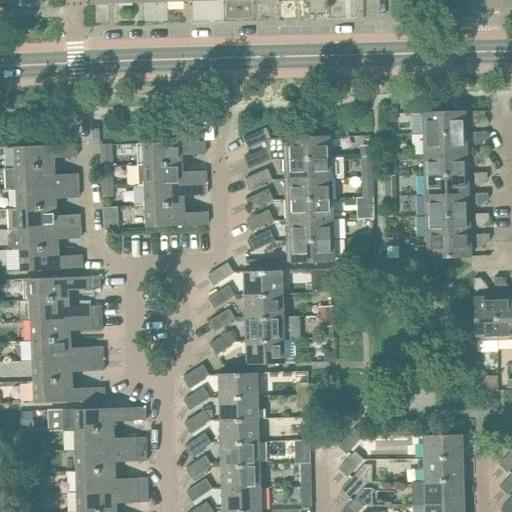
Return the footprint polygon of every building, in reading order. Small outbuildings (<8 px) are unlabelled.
[(423,113),(424,133),(467,132),(466,111),(423,113)] [(472,111),(473,121),(476,125),(485,118),(485,111),(472,111)] [(383,122),(384,122),(396,122),(396,113),(383,113),(383,122)] [(272,159),(284,159),(331,158),(330,136),(283,138),(271,139),(267,128),(243,138),(248,149),(265,142),(267,148),(272,159)] [(473,132),(473,141),(476,146),(486,138),(486,131),(473,132)] [(424,133),(425,154),(468,152),(467,132),(424,133)] [(138,144),(138,165),(183,164),(182,150),(191,150),(191,154),(205,154),(205,141),(138,144)] [(385,141),(385,155),(395,155),(395,156),(398,156),(398,153),(396,153),(395,141),(385,141)] [(15,146),(16,168),(55,166),(54,157),(77,156),(77,143),(15,146)] [(101,145),(102,166),(113,166),(112,144),(101,145)] [(249,169),(272,159),(267,148),(244,158),(249,169)] [(361,157),(372,157),(371,148),(360,148),(361,157)] [(425,154),(425,175),(468,173),(468,152),(425,154)] [(474,152),(474,161),(477,166),(487,159),(486,152),(474,152)] [(385,155),(385,156),(386,175),(396,175),(395,156),(395,155),(385,155)] [(362,178),(373,177),(372,157),(361,157),(362,178)] [(284,159),(285,179),(335,178),(344,178),(343,158),(331,158),(284,159)] [(135,185),(135,186),(207,183),(206,171),(192,171),(192,176),(183,176),(183,164),(138,165),(139,185),(135,185)] [(5,169),(6,188),(17,188),(79,185),(78,173),(55,174),(55,166),(16,168),(5,169)] [(245,179),(250,190),(273,180),(268,169),(245,179)] [(474,173),(475,182),(478,187),(487,179),(487,172),(474,173)] [(425,175),(426,195),(469,194),(468,173),(425,175)] [(102,176),(103,187),(114,187),(113,176),(102,176)] [(363,198),(373,197),(373,177),(362,178),(363,198)] [(285,179),(285,200),(332,199),(336,199),(335,178),(285,179)] [(136,205),(146,205),(184,204),(184,191),(192,190),(193,195),(207,194),(207,183),(135,186),(136,205)] [(17,188),(18,208),(57,207),(56,198),(79,197),(79,185),(17,188)] [(103,187),(103,196),(114,196),(114,187),(103,187)] [(246,199),(251,210),(274,200),(269,189),(246,199)] [(488,193),(475,193),(476,203),(479,207),(488,200),(488,193)] [(426,195),(427,215),(470,214),(469,194),(426,195)] [(386,217),(387,217),(396,216),(396,195),(386,195),(386,217)] [(285,200),(286,220),(333,219),(332,199),(285,200)] [(146,205),(147,227),(208,224),(208,212),(193,212),(194,217),(185,217),(184,204),(146,205)] [(57,215),(57,207),(18,208),(9,209),(10,229),(13,229),(81,226),(80,214),(57,215)] [(246,220),(252,231),(274,220),(269,209),(246,220)] [(476,214),(476,223),(479,227),(489,220),(489,213),(476,214)] [(427,215),(427,236),(471,235),(470,214),(427,215)] [(286,220),(287,240),(334,239),(333,219),(286,220)] [(366,232),(375,232),(374,221),(366,221),(366,232)] [(20,249),(20,250),(59,248),(58,239),(81,238),(81,226),(13,229),(8,236),(8,244),(14,249),(20,249)] [(247,241),(252,251),(275,241),(270,230),(247,241)] [(477,244),(480,248),(490,241),(489,234),(477,234),(477,244)] [(427,236),(428,257),(428,258),(471,256),(471,235),(427,236)] [(287,240),(288,262),(335,260),(334,239),(287,240)] [(375,258),(374,239),(357,239),(358,258),(375,258)] [(20,250),(21,271),(83,268),(82,255),(59,256),(59,248),(20,250)] [(208,275),(214,285),(234,273),(228,263),(208,275)] [(332,292),(331,280),(331,268),(318,269),(312,269),(313,292),(332,292)] [(244,271),(245,295),(283,294),(282,270),(244,271)] [(24,279),(24,300),(69,298),(68,290),(101,288),(101,276),(24,279)] [(509,287),(502,277),(495,277),(495,290),(504,290),(509,287)] [(481,278),(474,278),(474,291),(484,291),(488,287),(481,278)] [(208,298),(215,308),(235,295),(229,285),(208,298)] [(245,295),(246,318),(284,317),(283,294),(245,295)] [(511,295),(495,296),(498,339),(511,338),(511,295)] [(475,297),(476,340),(498,339),(495,296),(475,297)] [(31,320),(102,317),(102,306),(69,307),(69,298),(24,300),(19,301),(20,320),(31,320)] [(318,307),(319,316),(333,315),(333,306),(318,307)] [(209,321),(215,331),(236,318),(230,308),(209,321)] [(319,316),(320,327),(334,326),(333,315),(319,316)] [(31,320),(32,340),(71,339),(70,331),(103,329),(102,317),(31,320)] [(246,318),(247,341),(295,340),(301,340),(300,317),(284,317),(246,318)] [(210,343),(216,354),(237,341),(230,331),(210,343)] [(328,362),(337,362),(336,349),(336,338),(325,338),(325,351),(324,351),(324,362),(328,362)] [(32,340),(33,361),(104,358),(103,346),(71,348),(71,339),(32,340)] [(247,341),(248,364),(285,363),(295,363),(295,340),(247,341)] [(33,361),(34,381),(72,380),(72,371),(104,370),(104,358),(33,361)] [(183,377),(189,388),(210,375),(203,364),(183,377)] [(219,373),(220,397),(258,397),(257,372),(219,373)] [(28,381),(29,403),(106,400),(105,387),(73,388),(72,380),(34,381),(28,381)] [(298,383),(298,396),(309,395),(309,382),(298,383)] [(204,387),(193,394),(183,400),(190,410),(210,398),(204,387)] [(298,396),(299,409),(309,409),(309,395),(298,396)] [(220,397),(221,420),(259,419),(266,418),(265,408),(258,409),(258,397),(220,397)] [(63,409),(63,430),(114,429),(114,421),(146,420),(146,407),(63,409)] [(184,423),(191,433),(211,420),(205,410),(184,423)] [(221,420),(221,442),(259,441),(259,419),(221,420)] [(31,431),(40,431),(40,421),(30,421),(31,431)] [(300,440),(301,440),(310,440),(310,426),(301,427),(300,440)] [(511,427),(498,441),(507,450),(511,444),(511,427)] [(338,446),(347,454),(363,436),(354,428),(338,446)] [(76,430),(76,450),(147,448),(147,437),(114,438),(114,429),(63,430),(76,430)] [(185,446),(192,456),(212,443),(205,433),(185,446)] [(425,458),(463,458),(462,434),(424,435),(425,458)] [(301,440),(302,463),(302,464),(311,464),(311,447),(310,440),(301,440)] [(221,442),(222,465),(260,465),(259,441),(221,442)] [(76,450),(77,471),(115,469),(115,461),(148,460),(147,448),(76,450)] [(511,450),(499,464),(507,472),(511,467),(511,450)] [(339,469),(348,477),(364,459),(355,451),(339,469)] [(206,455),(195,462),(186,469),(192,479),(212,465),(206,455)] [(425,481),(463,481),(463,458),(425,458),(418,459),(419,469),(425,468),(425,481)] [(300,463),(301,487),(312,486),(311,464),(302,464),(302,463),(300,463)] [(31,473),(33,473),(41,473),(41,464),(31,464),(31,473)] [(356,474),(365,482),(372,482),(372,464),(365,464),(356,474)] [(222,465),(223,488),(261,487),(260,465),(222,465)] [(77,471),(77,491),(148,489),(148,478),(115,478),(115,469),(77,471)] [(33,473),(34,492),(44,492),(44,473),(41,473),(33,473)] [(339,491),(348,500),(365,482),(356,474),(339,491)] [(511,474),(499,487),(508,495),(511,491),(511,474)] [(186,491),(193,502),(213,488),(207,478),(186,491)] [(426,504),(464,504),(463,481),(425,481),(426,504)] [(301,487),(302,508),(312,507),(312,486),(301,487)] [(223,488),(223,511),(261,510),(261,487),(223,488)] [(356,497),(365,505),(372,505),(373,488),(364,488),(356,497)] [(77,491),(78,511),(116,511),(116,503),(149,502),(148,489),(77,491)] [(34,492),(34,511),(43,511),(45,511),(44,492),(34,492)] [(342,511),(358,511),(365,505),(356,497),(342,511)] [(511,511),(511,497),(500,510),(502,511),(511,511)] [(212,511),(213,511),(207,501),(190,511),(212,511)]
